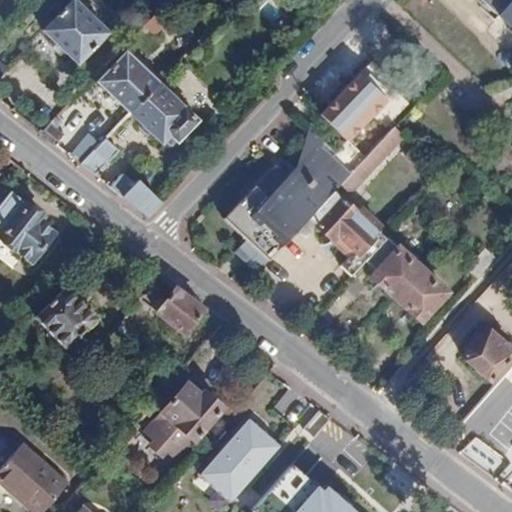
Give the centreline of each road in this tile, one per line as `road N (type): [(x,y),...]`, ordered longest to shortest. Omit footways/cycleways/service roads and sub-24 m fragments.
road 1 (residential): [(151,239),(371,0)]
road 2 (residential): [(151,239),(369,408)]
road 3 (residential): [(369,408),(511,249)]
road 4 (residential): [(0,122),(151,239)]
road 5 (residential): [(369,408),(502,511)]
